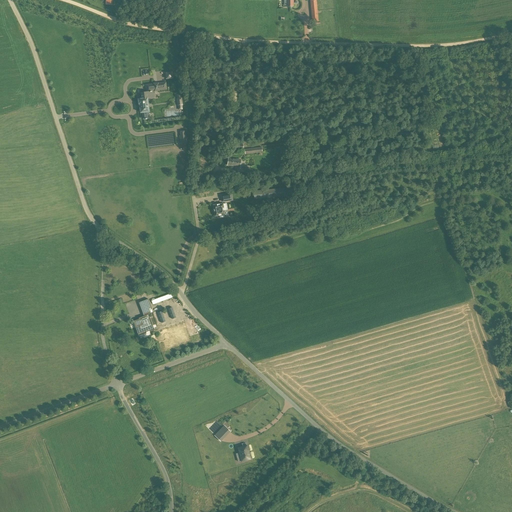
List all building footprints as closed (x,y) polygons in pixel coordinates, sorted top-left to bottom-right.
[(309,0),(312,22),(318,21),(316,0),(309,0)] [(167,89),(166,82),(145,84),(146,91),(141,92),(141,99),(138,99),(139,104),(140,112),(142,112),(143,119),(148,118),(148,112),(149,111),(147,98),(150,98),(149,91),(167,89)] [(248,173),(249,167),(240,166),(241,159),(228,158),(227,165),(237,167),(236,171),(248,173)] [(254,199),(292,196),(292,187),(253,191),(254,199)] [(232,191),(221,193),(222,201),(233,199),(232,191)] [(212,205),(214,217),(219,216),(220,218),(224,217),(224,215),(225,215),(224,210),(228,210),(227,203),(223,204),(223,203),(212,205)] [(132,267),(119,267),(119,279),(126,279),(126,283),(131,283),(132,267)] [(143,316),(138,318),(139,319),(133,321),(138,336),(146,333),(146,332),(154,329),(149,315),(153,313),(148,299),(138,302),(143,316)] [(187,322),(156,331),(162,351),(193,342),(187,322)] [(217,433),(214,435),(221,442),(223,439),(217,433)] [(238,448),(242,461),(250,459),(247,446),(246,446),(245,443),(242,444),(243,447),(238,448)]
